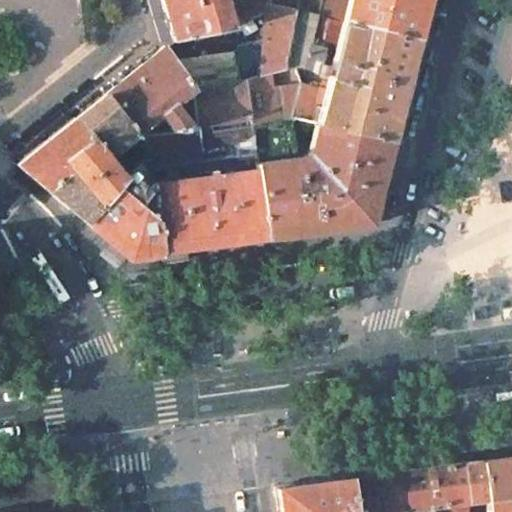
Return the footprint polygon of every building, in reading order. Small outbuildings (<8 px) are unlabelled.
[(228,12),(224,0),(161,0),(173,41),(233,29),(228,12)] [(249,0),(250,1),(228,12),(233,29),(266,10),(268,0),(249,0)] [(268,0),(266,10),(295,16),(298,0),(268,0)] [(298,0),(295,16),(315,20),(320,0),(298,0)] [(320,0),(315,20),(342,26),(347,0),(320,0)] [(347,0),(342,26),(414,41),(424,0),(347,0)] [(263,40),(260,75),(282,70),(295,16),(266,10),(266,11),(263,40)] [(286,119),(315,125),(324,89),(300,82),(295,69),(304,66),(315,20),(295,16),(282,70),(260,75),(244,78),(250,124),(286,119)] [(328,41),(337,45),(342,26),(315,20),(304,66),(304,68),(317,73),(324,48),(328,41)] [(365,80),(403,89),(414,41),(342,26),(337,45),(331,64),(366,73),(365,80)] [(234,50),(240,79),(244,78),(260,75),(263,40),(239,45),(234,50)] [(162,47),(102,95),(135,135),(190,91),(191,88),(171,60),(162,47)] [(234,50),(171,60),(191,88),(240,79),(234,50)] [(328,78),(363,86),(401,95),(403,89),(365,80),(366,73),(331,64),(328,78)] [(146,149),(155,184),(256,169),(255,163),(252,136),(250,124),(244,78),(240,79),(191,88),(190,91),(195,117),(196,127),(190,128),(143,134),(146,148),(146,149)] [(352,133),(363,86),(328,78),(324,89),(315,125),(352,133)] [(388,141),(401,95),(363,86),(352,133),(388,141)] [(73,118),(97,148),(106,158),(135,135),(102,95),(73,118)] [(184,120),(190,128),(196,127),(195,117),(184,120)] [(73,118),(25,157),(16,164),(46,190),(90,153),(97,148),(73,118)] [(252,136),(288,131),(286,119),(250,124),(252,136)] [(290,131),(312,136),(315,125),(286,119),(288,131),(290,131)] [(252,136),(255,163),(256,169),(266,239),(316,232),(366,225),(367,219),(388,141),(352,133),(315,125),(312,136),(307,157),(298,158),(290,131),(288,131),(252,136)] [(91,161),(113,190),(123,179),(106,158),(97,148),(90,153),(46,190),(51,194),(91,161)] [(113,190),(86,223),(99,234),(127,258),(134,258),(160,254),(155,184),(146,149),(123,179),(113,190)] [(86,223),(113,190),(91,161),(51,194),(69,209),(86,223)] [(155,184),(160,254),(240,243),(266,239),(256,169),(155,184)] [(485,329),(497,417),(511,414),(511,179),(480,183),(484,209),(405,218),(377,249),(392,343),(485,329)] [(511,511),(511,456),(508,457),(480,461),(486,500),(486,511),(511,511)] [(434,511),(434,507),(440,507),(468,503),(486,500),(480,461),(431,467),(381,473),(385,511),(434,511)] [(365,475),(348,477),(353,511),(385,511),(381,473),(365,475)] [(353,511),(348,477),(274,487),(277,511),(353,511)] [(469,511),(468,503),(440,507),(440,511),(469,511)]
